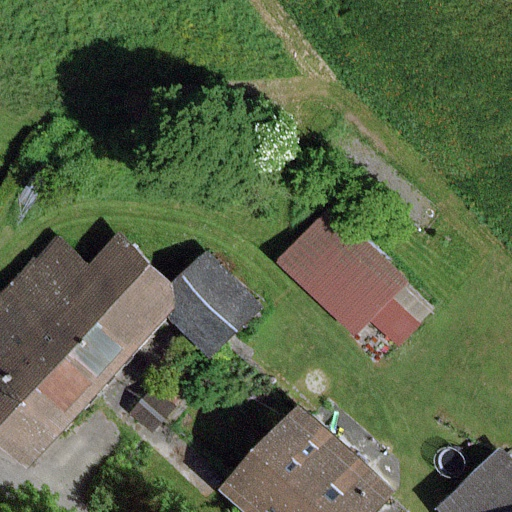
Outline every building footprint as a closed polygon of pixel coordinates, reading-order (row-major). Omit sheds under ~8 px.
[(435,296),(337,207),(288,261),(386,350),(435,296)] [(100,265),(71,237),(0,310),(0,411),(37,447),(185,293),(126,238),(100,265)] [(262,306),(213,266),(178,308),(227,348),(262,306)] [(375,511),(397,490),(311,407),(242,478),(277,511),(375,511)] [(511,511),(511,446),(508,442),(442,506),(447,511),(511,511)]
